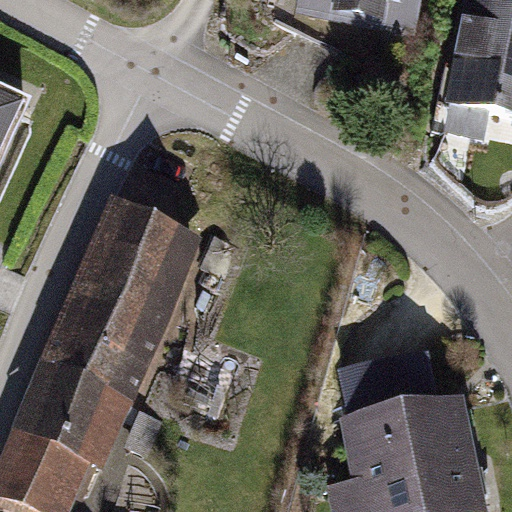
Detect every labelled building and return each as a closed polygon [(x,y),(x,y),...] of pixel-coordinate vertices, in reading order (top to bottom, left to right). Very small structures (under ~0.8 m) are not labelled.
[(417,0),(292,0),(289,13),(409,38),(417,0)] [(511,0),(461,0),(434,142),(511,157),(511,0)] [(0,166),(30,101),(0,88),(0,166)] [(0,503),(20,511),(82,511),(192,255),(120,225),(0,503)] [(492,511),(468,383),(337,408),(351,481),(323,486),(328,511),(492,511)]
